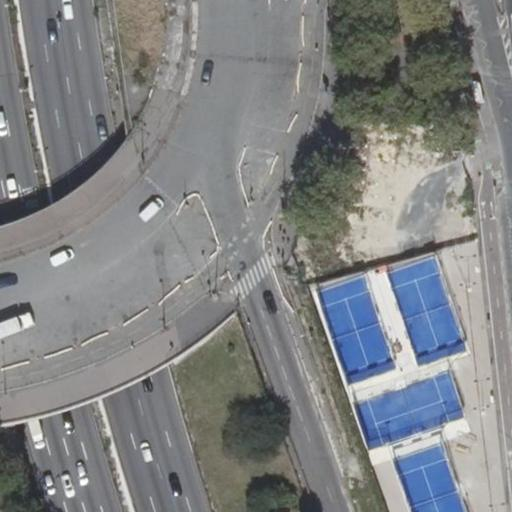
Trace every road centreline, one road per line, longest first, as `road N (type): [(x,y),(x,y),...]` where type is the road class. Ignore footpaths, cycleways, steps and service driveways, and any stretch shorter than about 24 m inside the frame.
road 1 (trunk): [(173,511),(135,394),(54,0)]
road 2 (trunk): [(0,173),(56,423),(85,511)]
road 3 (trunk): [(334,511),(223,193)]
road 4 (primary): [(0,333),(104,302),(170,255),(223,193)]
road 5 (primary): [(223,193),(265,93),(277,0)]
